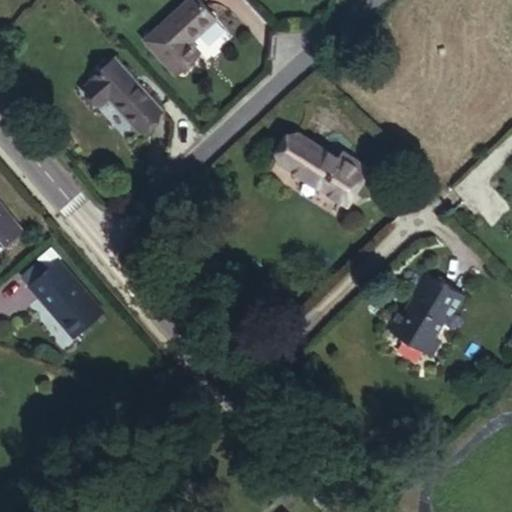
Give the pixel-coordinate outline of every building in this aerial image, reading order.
[(194,61),(184,49),(209,26),(186,1),(134,46),(167,85),(194,61)] [(162,129),(108,71),(77,100),(93,121),(103,112),(138,150),(162,129)] [(339,211),(364,176),(340,160),(330,173),(291,146),(275,169),(339,211)] [(0,270),(24,251),(0,221),(0,270)] [(27,306),(45,290),(36,279),(18,295),(27,306)] [(100,331),(57,279),(45,290),(27,306),(67,358),(100,331)] [(439,333),(447,318),(454,321),(464,301),(424,280),(412,301),(419,305),(410,319),(400,314),(387,338),(439,364),(452,340),(439,333)]
